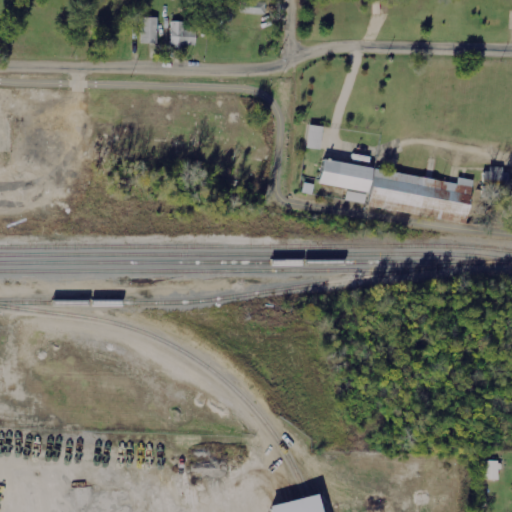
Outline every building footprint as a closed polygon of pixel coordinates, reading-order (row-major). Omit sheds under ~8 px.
[(241,1),(241,14),(266,14),(266,1),(241,1)] [(158,18),(142,18),(141,44),(158,44),(158,18)] [(196,31),(184,31),(185,22),(172,22),(171,45),(195,46),(196,31)] [(323,127),(309,126),(307,149),(321,150),(323,127)] [(369,192),(372,168),(322,162),(319,186),(369,192)] [(368,207),(466,225),(474,181),(458,178),(457,185),(374,170),(368,207)] [(366,203),(367,193),(347,192),(347,202),(366,203)] [(486,480),(499,480),(500,461),(487,460),(486,480)] [(320,511),(317,494),(269,505),(270,511),(320,511)]
